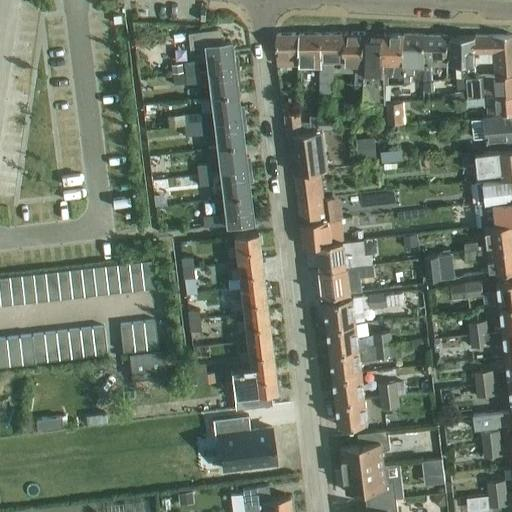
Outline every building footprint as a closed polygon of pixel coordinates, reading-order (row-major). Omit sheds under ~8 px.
[(225,12),(208,14),(209,29),(227,28),(225,12)] [(206,60),(231,57),(229,43),(221,44),(219,30),(188,34),(190,49),(205,47),(206,60)] [(185,34),(173,35),(174,42),(186,41),(185,34)] [(299,66),(299,64),(299,35),(276,35),(277,66),(299,66)] [(299,64),(321,64),(321,35),(299,35),(299,64)] [(346,72),(346,64),(346,35),(321,35),(321,64),(321,93),(333,93),(334,64),(341,64),(341,68),(340,68),(340,72),(346,72)] [(355,84),(363,84),(364,76),(365,35),(346,35),(346,64),(346,72),(356,72),(355,84)] [(384,77),(384,35),(365,35),(364,76),(363,84),(362,103),(386,104),(385,86),(385,85),(384,77)] [(404,76),(403,36),(384,35),(384,77),(403,77),(404,77),(404,76)] [(424,66),(424,36),(403,36),(404,76),(410,76),(410,74),(424,74),(424,66)] [(424,36),(424,66),(447,66),(447,37),(424,36)] [(494,76),(511,74),(511,36),(474,37),(474,57),(478,57),(478,54),(493,53),(494,76)] [(475,78),(474,57),(474,37),(450,37),(450,65),(461,65),(461,78),(475,78)] [(164,44),(150,48),(154,61),(168,57),(164,44)] [(210,87),(234,84),(231,57),(206,60),(210,87)] [(185,74),(199,72),(197,62),(183,64),(185,74)] [(181,64),(170,65),(171,73),(182,72),(181,64)] [(199,72),(185,74),(186,85),(200,83),(199,72)] [(480,98),(511,95),(511,74),(494,76),(484,76),(485,87),(480,87),(480,98)] [(432,82),(424,82),(424,91),(433,91),(433,82),(432,82)] [(213,114),(238,111),(234,84),(210,87),(213,114)] [(399,85),(385,86),(386,104),(400,103),(399,85)] [(511,95),(480,98),(467,99),(468,106),(487,105),(488,114),(511,112),(511,95)] [(387,125),(402,124),(401,103),(386,104),(387,125)] [(216,142),(241,139),(238,111),(213,114),(183,118),(185,137),(215,133),(216,142)] [(301,134),(299,115),(299,114),(284,115),(286,135),(289,135),(301,134)] [(319,132),(319,129),(335,129),(335,115),(299,115),(301,134),(319,132)] [(473,139),(485,138),(486,148),(511,146),(511,115),(472,119),(473,139)] [(294,175),(319,172),(327,171),(322,132),(319,132),(301,134),(289,135),(294,175)] [(376,159),(374,138),(356,139),(357,160),(376,159)] [(220,169),(244,166),(241,139),(216,142),(220,169)] [(401,149),(380,151),(381,163),(403,161),(401,149)] [(495,179),(511,177),(511,149),(476,154),(479,182),(495,180),(495,179)] [(159,155),(148,156),(149,167),(160,166),(159,155)] [(197,175),(211,174),(210,163),(196,165),(197,175)] [(223,196),(248,193),(244,166),(220,169),(223,196)] [(297,202),(323,199),(319,172),(294,175),(297,202)] [(211,174),(197,175),(198,186),(212,184),(211,174)] [(478,204),(511,200),(511,177),(495,179),(495,180),(479,182),(476,182),(478,204)] [(248,193),(223,196),(225,214),(202,217),(204,228),(251,222),(248,193)] [(300,224),(326,222),(324,199),(323,199),(297,202),(300,224)] [(477,227),(485,226),(511,223),(511,200),(478,204),(475,204),(477,227)] [(303,247),(316,246),(330,244),(328,222),(326,222),(300,224),(303,247)] [(465,251),(511,246),(511,223),(485,226),(486,229),(482,230),(483,239),(476,240),(477,242),(464,244),(465,251)] [(236,263),(260,260),(257,233),(233,236),(235,247),(227,248),(228,257),(235,256),(236,263)] [(413,234),(403,236),(404,246),(415,245),(413,234)] [(370,254),(345,258),(343,242),(330,244),(316,246),(319,271),(372,264),(370,254)] [(479,262),(490,260),(491,272),(511,269),(511,246),(465,251),(467,261),(479,259),(479,262)] [(425,258),(428,283),(442,281),(439,256),(425,258)] [(182,269),(193,268),(192,257),(180,258),(182,269)] [(240,289),(263,286),(260,260),(236,263),(237,269),(230,270),(231,279),(238,278),(240,289)] [(143,290),(155,288),(152,261),(140,262),(143,290)] [(131,291),(143,290),(140,262),(128,263),(131,291)] [(119,292),(131,291),(128,263),(116,265),(119,292)] [(348,279),(356,278),(373,276),(372,264),(319,271),(323,297),(350,293),(348,279)] [(107,294),(119,292),(116,265),(104,266),(107,294)] [(95,295),(107,294),(104,266),(92,267),(95,295)] [(83,296),(95,295),(92,267),(80,269),(83,296)] [(193,268),(182,269),(183,279),(195,277),(193,268)] [(71,298),(83,296),(80,269),(68,270),(71,298)] [(405,287),(423,285),(421,269),(403,271),(405,287)] [(59,299),(71,298),(68,270),(56,271),(59,299)] [(47,301),(59,299),(56,271),(44,273),(47,301)] [(35,302),(47,301),(44,273),(32,274),(35,302)] [(24,303),(35,302),(32,274),(20,275),(24,303)] [(12,305),(24,303),(20,275),(8,277),(9,281),(12,305)] [(0,305),(12,305),(9,281),(8,277),(0,277),(0,305)] [(364,295),(391,291),(389,278),(362,282),(364,295)] [(500,307),(511,305),(511,279),(497,281),(500,307)] [(482,283),(464,284),(466,297),(483,296),(482,283)] [(243,315),(267,312),(263,286),(240,289),(241,300),(234,301),(235,310),(242,309),(243,315)] [(386,292),(368,295),(369,296),(370,309),(383,307),(403,304),(401,292),(386,294),(386,292)] [(355,324),(352,298),(324,302),(327,327),(355,324)] [(503,331),(511,330),(511,305),(500,307),(503,331)] [(188,322),(200,320),(199,310),(187,311),(188,322)] [(246,342),(270,339),(267,312),(243,315),(244,322),(236,323),(237,332),(245,331),(246,342)] [(143,322),(146,349),(158,348),(155,320),(143,322)] [(188,322),(189,332),(201,330),(200,320),(188,322)] [(470,335),(487,333),(486,321),(469,323),(470,335)] [(131,323),(134,351),(146,349),(143,322),(131,323)] [(119,324),(122,352),(134,351),(131,323),(119,324)] [(391,345),(390,332),(373,334),(374,346),(358,348),(355,324),(327,327),(330,352),(391,345)] [(91,328),(94,355),(106,354),(103,326),(91,328)] [(79,329),(82,357),(94,355),(91,328),(79,329)] [(67,330),(70,358),(82,357),(79,329),(67,330)] [(55,332),(58,360),(70,358),(67,330),(55,332)] [(506,356),(511,355),(511,330),(503,331),(487,333),(470,335),(472,348),(489,346),(488,342),(504,341),(506,356)] [(43,333),(46,361),(58,360),(55,332),(43,333)] [(31,335),(35,362),(46,361),(43,333),(31,335)] [(18,336),(22,364),(35,362),(31,335),(18,336)] [(5,338),(9,365),(22,364),(18,336),(5,338)] [(0,366),(9,365),(5,338),(0,338),(0,366)] [(249,368),(273,365),(270,339),(246,342),(247,353),(240,354),(241,362),(249,361),(249,368)] [(401,357),(400,344),(391,345),(330,352),(333,377),(361,374),(360,362),(401,357)] [(132,380),(165,376),(162,350),(129,354),(132,380)] [(181,351),(169,353),(171,365),(183,363),(181,351)] [(194,375),(206,373),(205,362),(193,364),(194,375)] [(273,365),(249,368),(230,370),(233,397),(244,396),(245,408),(269,405),(267,393),(276,392),(273,365)] [(476,386),(493,384),(492,371),(475,373),(476,386)] [(194,375),(196,384),(207,383),(206,373),(194,375)] [(336,402),(364,398),(361,374),(333,377),(336,402)] [(379,396),(397,394),(396,383),(378,385),(379,396)] [(493,384),(476,386),(478,398),(495,396),(493,384)] [(447,391),(450,403),(468,398),(465,386),(447,391)] [(397,394),(379,396),(381,409),(398,407),(397,394)] [(364,398),(336,402),(339,427),(367,424),(364,398)] [(394,417),(396,430),(418,427),(435,425),(433,413),(394,417)] [(511,416),(508,417),(508,413),(473,417),(474,427),(511,422),(511,416)] [(60,414),(35,419),(37,431),(62,427),(60,414)] [(248,415),(212,419),(214,437),(219,436),(223,469),(275,462),(271,427),(249,430),(248,415)] [(343,471),(383,466),(381,453),(389,450),(387,431),(361,434),(362,446),(340,448),(343,471)] [(483,446),(500,443),(498,431),(481,433),(483,446)] [(500,443),(483,446),(484,458),(501,456),(500,443)] [(425,461),(427,478),(440,476),(440,481),(444,481),(442,460),(425,461)] [(369,503),(395,499),(393,481),(384,479),(383,466),(343,471),(346,494),(367,491),(369,503)] [(156,489),(178,487),(176,473),(155,475),(156,489)] [(489,495),(505,493),(504,481),(487,483),(489,495)] [(290,511),(289,496),(268,499),(267,486),(242,489),(242,494),(234,495),(231,499),(232,511),(290,511)] [(192,492),(177,494),(179,505),(194,503),(192,492)] [(505,493),(489,495),(490,508),(507,506),(505,493)] [(444,494),(433,496),(434,502),(438,506),(445,505),(444,494)] [(396,511),(395,499),(369,503),(369,511),(396,511)]
